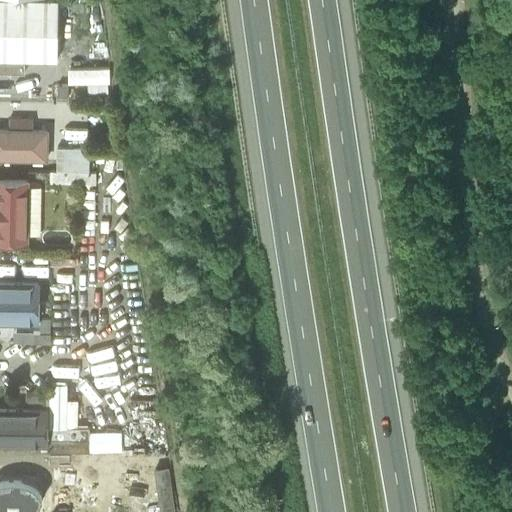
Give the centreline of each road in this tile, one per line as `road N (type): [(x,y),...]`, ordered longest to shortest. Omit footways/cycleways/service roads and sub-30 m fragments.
road 1 (motorway): [(402,511),(323,0)]
road 2 (motorway): [(254,0),(328,511)]
